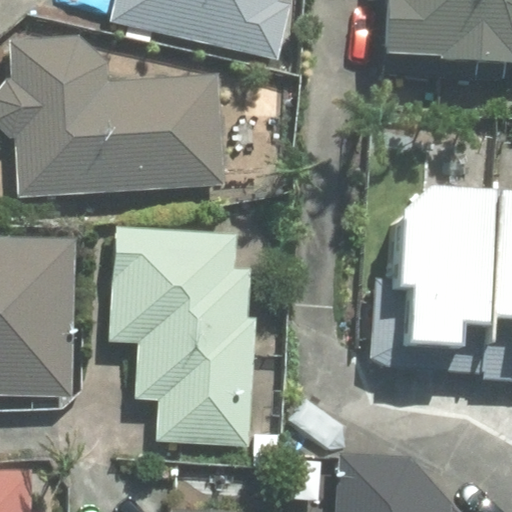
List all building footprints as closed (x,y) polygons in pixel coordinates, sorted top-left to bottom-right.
[(108,0),(106,12),(271,51),(283,0),(108,0)] [(433,33),(433,37),(441,38),(441,47),(500,51),(500,40),(508,40),(509,37),(511,37),(511,0),(381,0),(380,31),(433,33)] [(5,27),(7,59),(0,67),(0,124),(4,129),(10,129),(13,187),(223,176),(217,63),(103,68),(101,49),(73,24),(5,27)] [(276,75),(244,75),(246,108),(277,107),(276,75)] [(379,346),(378,356),(481,364),(496,167),(422,162),(397,186),(391,268),(372,267),(365,344),(379,346)] [(511,168),(496,167),(481,364),(511,366),(511,168)] [(131,390),(156,392),(153,430),(243,438),(253,314),(242,312),(247,261),(228,259),(231,225),(113,215),(103,330),(136,332),(131,390)] [(0,386),(67,387),(69,228),(0,226),(0,386)] [(251,429),(250,462),(275,462),(276,430),(251,429)] [(337,443),(333,511),(464,511),(405,447),(337,443)] [(0,511),(39,511),(39,502),(25,504),(25,462),(0,462),(0,511)] [(327,511),(329,477),(283,474),(280,511),(327,511)] [(239,511),(240,506),(174,502),(173,511),(239,511)]
